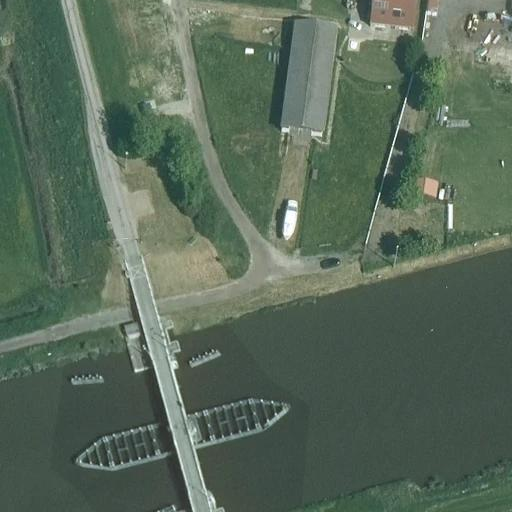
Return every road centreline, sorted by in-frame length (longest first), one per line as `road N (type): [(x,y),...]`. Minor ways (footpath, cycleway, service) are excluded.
road 1 (unclassified): [(201,511),(70,0)]
road 2 (unclassified): [(179,0),(215,171),(262,264),(242,287),(95,325)]
